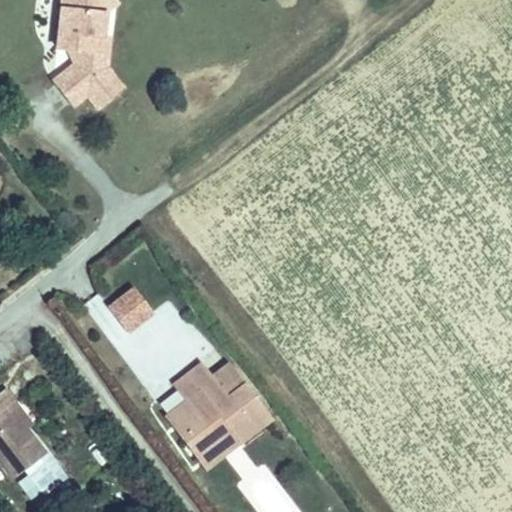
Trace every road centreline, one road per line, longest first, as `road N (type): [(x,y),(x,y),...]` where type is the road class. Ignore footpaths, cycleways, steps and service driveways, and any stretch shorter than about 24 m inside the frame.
road 1 (track): [(408,0),(124,217)]
road 2 (residential): [(0,317),(124,217)]
